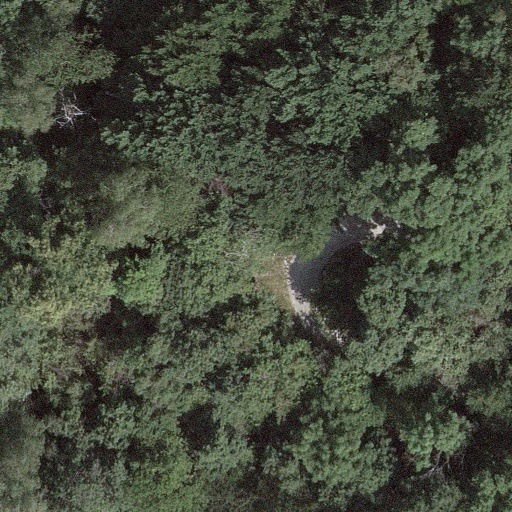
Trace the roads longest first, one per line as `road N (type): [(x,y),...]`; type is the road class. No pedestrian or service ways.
road 1 (track): [(511,390),(410,370),(322,327),(285,296),(282,262)]
road 2 (track): [(282,262),(352,234),(454,239),(511,223)]
